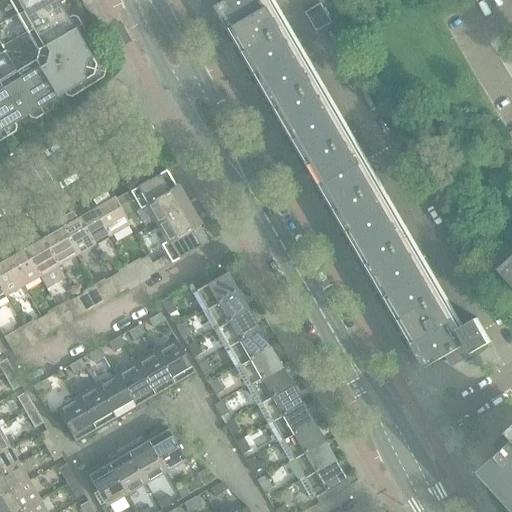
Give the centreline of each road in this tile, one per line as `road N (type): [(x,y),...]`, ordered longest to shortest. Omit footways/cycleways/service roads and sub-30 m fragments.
road 1 (residential): [(256,511),(215,438),(171,408),(72,463)]
road 2 (residential): [(0,207),(177,89)]
road 3 (tertiary): [(339,344),(243,179)]
road 4 (residential): [(411,440),(511,371)]
road 5 (tertiary): [(411,440),(339,344)]
